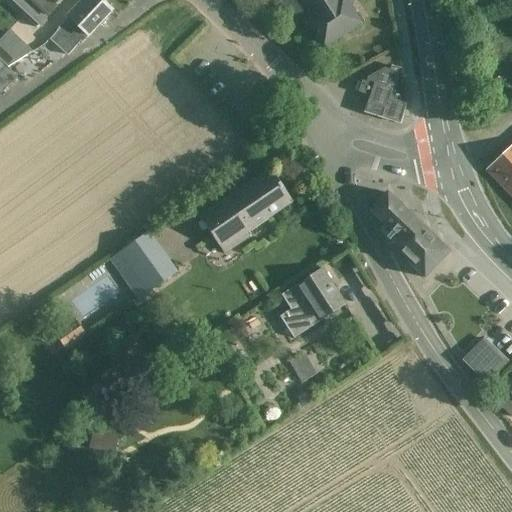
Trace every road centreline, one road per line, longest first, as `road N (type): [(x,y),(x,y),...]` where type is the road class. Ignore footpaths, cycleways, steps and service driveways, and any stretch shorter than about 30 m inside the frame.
road 1 (secondary): [(511,460),(430,354),(330,154)]
road 2 (secondary): [(319,123),(286,77),(201,0)]
road 3 (secondary): [(419,0),(447,139)]
road 4 (secondary): [(447,139),(411,144),(319,123)]
road 5 (secondary): [(330,154),(396,170),(452,163)]
